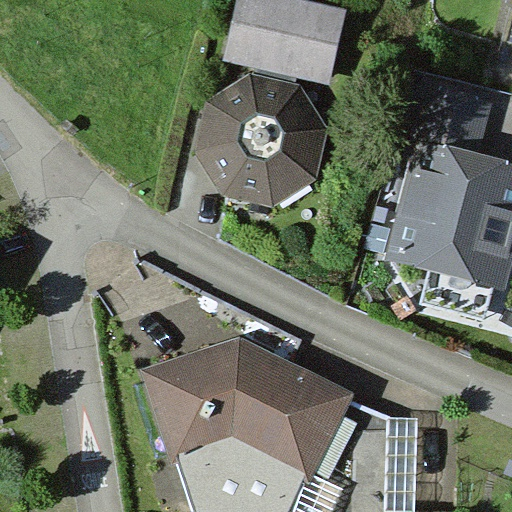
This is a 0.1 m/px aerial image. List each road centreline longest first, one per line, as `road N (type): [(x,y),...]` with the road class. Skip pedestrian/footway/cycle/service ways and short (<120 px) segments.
road 1 (residential): [(55,173),(238,281),(511,410)]
road 2 (residential): [(55,173),(96,511)]
